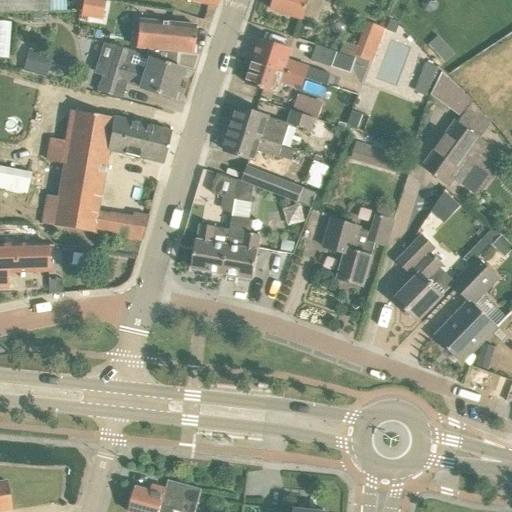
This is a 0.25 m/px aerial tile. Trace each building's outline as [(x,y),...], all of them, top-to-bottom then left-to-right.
[(82,0),(80,16),(102,20),(104,0),(82,0)] [(325,0),(274,0),(272,9),(318,24),(325,0)] [(347,28),(347,26),(347,25),(347,23),(346,22),(345,21),(344,20),(343,19),(341,19),(340,19),(339,19),(337,19),(336,20),(335,21),(334,22),(333,24),(333,25),(333,26),(333,28),(333,29),(334,30),(335,32),(336,33),(337,33),(338,34),(340,34),(341,34),(343,33),(344,33),(345,32),(346,30),(347,29),(347,28)] [(387,30),(397,33),(400,23),(391,20),(387,30)] [(193,53),(196,26),(139,21),(138,35),(124,33),(123,46),(193,53)] [(368,22),(355,55),(374,63),(387,29),(368,22)] [(446,63),(455,54),(439,36),(429,45),(446,63)] [(294,50),(281,46),(262,40),(254,62),(306,78),(328,86),(332,75),(310,68),(311,66),(291,59),(294,50)] [(123,83),(172,99),(182,68),(148,58),(133,53),(103,44),(94,74),(103,77),(98,93),(118,100),(123,83)] [(336,52),(317,45),(311,61),(331,68),(336,52)] [(53,56),(29,49),(23,72),(47,78),(53,56)] [(302,91),(306,78),(254,62),(247,84),(279,94),(282,84),(302,91)] [(422,77),(433,81),(437,67),(426,63),(422,77)] [(300,94),(294,111),(315,118),(319,120),(324,103),(300,94)] [(41,224),(94,233),(98,211),(110,150),(144,159),(163,164),(171,132),(152,127),(73,107),(66,146),(52,143),(48,161),(63,164),(57,198),(47,196),(41,224)] [(290,124),(258,114),(239,107),(232,129),(283,146),(290,124)] [(291,110),(288,122),(311,130),(315,118),(291,110)] [(348,124),(358,129),(364,115),(353,111),(348,124)] [(426,166),(425,167),(449,185),(454,179),(468,189),(496,150),(481,140),(489,129),(466,112),(427,166),(426,166)] [(279,157),(283,146),(232,129),(225,151),(257,162),(261,151),(279,157)] [(280,157),(292,161),(293,158),(300,160),(302,153),(284,147),(280,157)] [(404,155),(380,149),(375,167),(399,174),(404,155)] [(314,161),(315,161),(329,168),(331,163),(315,157),(314,161)] [(249,167),(244,182),(249,184),(259,187),(312,208),(318,193),(304,188),(249,167)] [(240,181),(237,180),(218,174),(212,193),(237,201),(240,181)] [(249,184),(244,182),(240,181),(237,201),(233,220),(246,223),(249,208),(254,210),(258,192),(247,190),(250,184),(249,184)] [(432,212),(444,224),(461,206),(446,191),(432,212)] [(142,241),(149,216),(134,212),(129,239),(142,241)] [(387,247),(394,220),(377,215),(372,233),(361,229),(361,228),(332,220),(324,247),(346,254),(338,279),(363,286),(376,244),(387,247)] [(231,230),(221,228),(201,225),(199,241),(198,240),(193,268),(224,274),(229,244),(231,230)] [(478,258),(479,257),(501,235),(497,231),(481,247),(478,244),(464,258),(471,266),(478,258)] [(48,242),(22,243),(21,234),(0,233),(0,287),(9,287),(8,273),(49,271),(49,251),(48,242)] [(254,279),(261,236),(244,233),(242,246),(229,244),(224,274),(254,279)] [(418,321),(432,306),(430,304),(451,283),(439,271),(445,266),(433,254),(437,250),(422,235),(396,261),(415,280),(397,299),(418,321)] [(511,244),(501,235),(479,257),(478,258),(480,258),(493,245),(498,250),(505,251),(511,244)] [(281,250),(294,253),(296,243),(283,240),(281,250)] [(463,363),(498,327),(475,305),(500,280),(478,258),(471,266),(452,285),(469,301),(436,336),(463,363)] [(0,511),(11,510),(7,482),(0,482),(0,511)] [(175,511),(196,511),(197,509),(202,490),(174,482),(170,497),(165,495),(167,490),(153,486),(151,491),(136,487),(129,511),(174,511),(175,511)]
